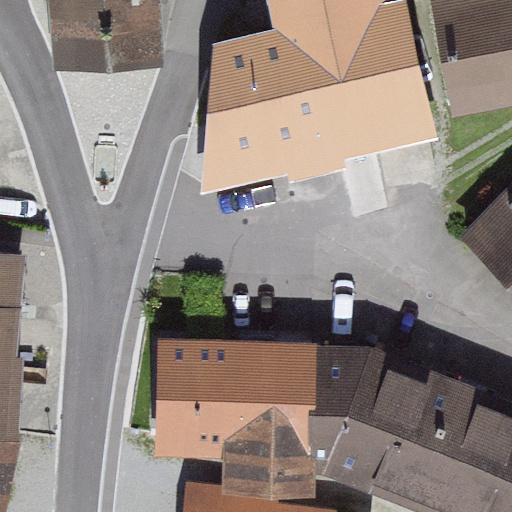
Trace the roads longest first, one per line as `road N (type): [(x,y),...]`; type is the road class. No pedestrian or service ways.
road 1 (unclassified): [(102,296),(208,0)]
road 2 (unclassified): [(102,296),(63,144),(0,8)]
road 3 (unclassified): [(81,511),(102,296)]
